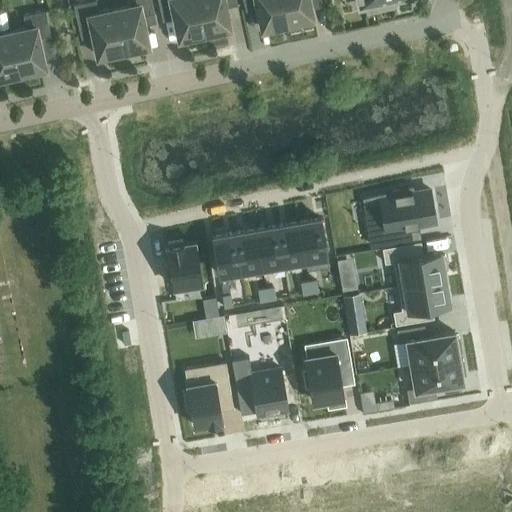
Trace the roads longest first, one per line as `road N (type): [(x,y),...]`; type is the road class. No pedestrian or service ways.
road 1 (residential): [(508,411),(469,211),(488,107),(471,35),(452,26)]
road 2 (residential): [(89,104),(108,192),(130,241),(170,471)]
road 3 (residential): [(452,26),(89,104)]
road 4 (residential): [(170,471),(508,411)]
